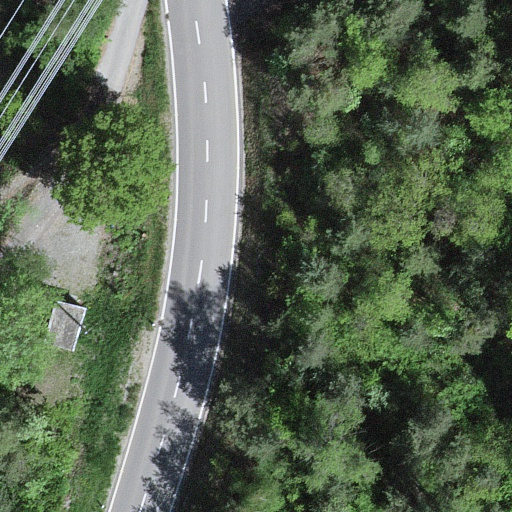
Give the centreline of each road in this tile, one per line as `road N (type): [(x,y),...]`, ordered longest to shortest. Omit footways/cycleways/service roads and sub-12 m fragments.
road 1 (tertiary): [(138,511),(198,294),(204,168),(193,0)]
road 2 (track): [(131,0),(105,164),(0,362)]
